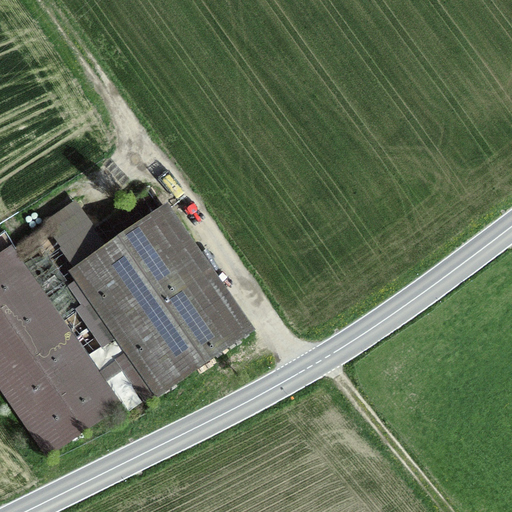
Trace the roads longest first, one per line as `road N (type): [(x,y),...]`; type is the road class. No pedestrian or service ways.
road 1 (secondary): [(511,226),(307,368),(25,511)]
road 2 (track): [(43,0),(132,131)]
